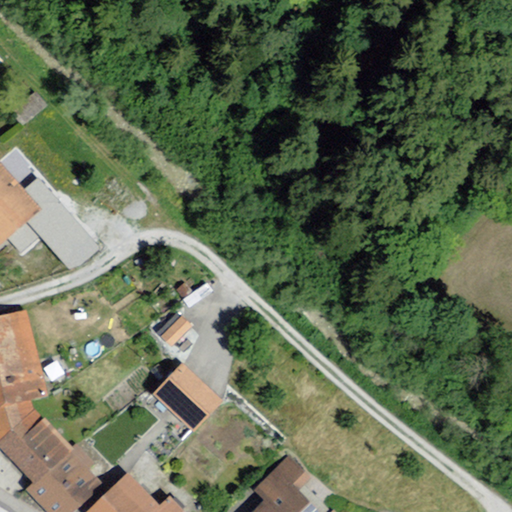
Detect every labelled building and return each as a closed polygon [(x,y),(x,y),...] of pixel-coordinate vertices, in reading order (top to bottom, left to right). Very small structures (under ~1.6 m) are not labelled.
[(0,247),(41,212),(0,166),(0,247)] [(0,319),(0,405),(44,388),(26,312),(0,319)] [(155,397),(193,432),(223,400),(185,365),(155,397)] [(252,511),(320,511),(295,487),(305,477),(287,459),(254,492),(264,501),(252,511)] [(94,511),(186,511),(172,497),(159,509),(129,478),(94,511)]
